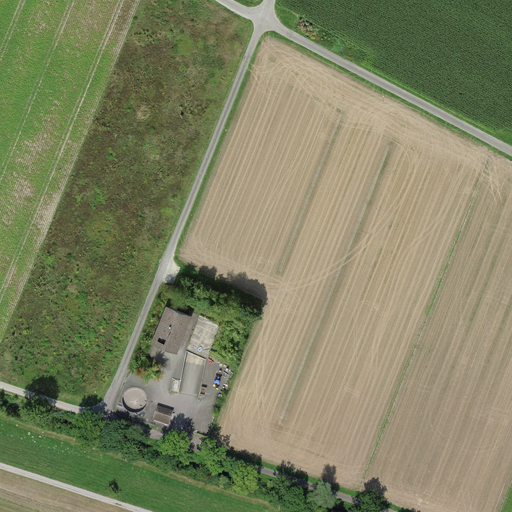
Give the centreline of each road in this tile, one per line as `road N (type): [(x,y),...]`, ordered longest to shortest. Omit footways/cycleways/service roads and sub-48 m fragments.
road 1 (residential): [(511,150),(227,0)]
road 2 (track): [(0,465),(144,511)]
